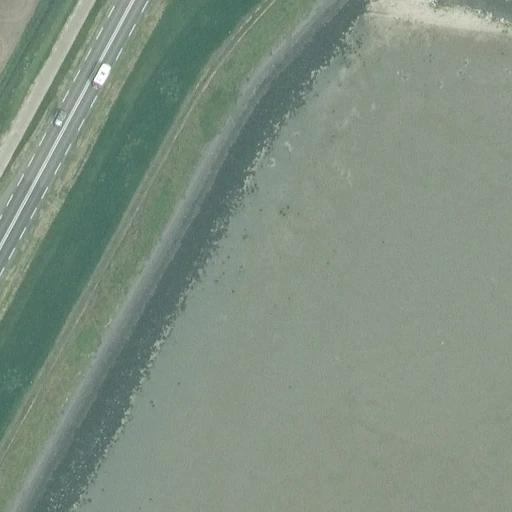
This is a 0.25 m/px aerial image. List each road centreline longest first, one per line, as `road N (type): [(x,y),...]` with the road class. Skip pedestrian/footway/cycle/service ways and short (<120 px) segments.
road 1 (track): [(275,0),(205,80),(0,458)]
road 2 (primary): [(0,252),(135,0)]
road 3 (unclassified): [(87,0),(0,162)]
